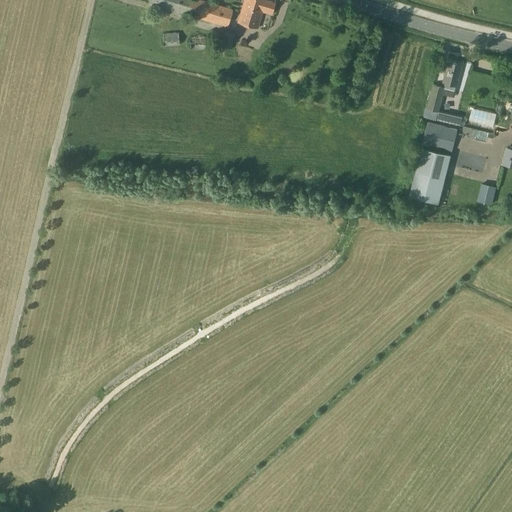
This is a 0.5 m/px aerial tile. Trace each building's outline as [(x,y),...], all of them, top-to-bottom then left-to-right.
[(186,15),(187,14),(228,27),(233,9),(201,0),(149,0),(148,4),(186,15)] [(244,0),(238,22),(258,28),(263,12),(272,14),(276,2),(268,0),(244,0)] [(248,62),(251,54),(237,49),(240,36),(235,35),(235,34),(225,31),(221,45),(231,48),(228,56),(248,62)] [(163,33),(164,46),(180,45),(179,32),(163,33)] [(189,37),(191,50),(207,48),(206,35),(189,37)] [(487,68),(489,59),(479,57),(478,66),(487,68)] [(444,73),(436,72),(433,83),(441,86),(442,83),(457,86),(460,73),(460,72),(462,65),(448,61),(445,72),(444,72),(444,73)] [(428,109),(426,117),(436,120),(437,119),(439,110),(445,87),(441,86),(433,83),(426,109),(428,109)] [(462,115),(439,110),(437,119),(460,125),(462,115)] [(443,151),(449,127),(428,121),(422,145),(443,151)] [(450,155),(421,147),(409,196),(438,203),(450,155)] [(511,149),(507,148),(503,164),(511,166),(511,149)] [(495,186),(482,183),(478,201),(491,204),(495,186)]
